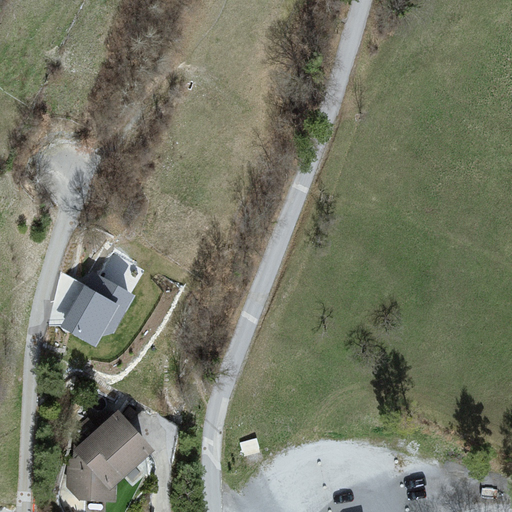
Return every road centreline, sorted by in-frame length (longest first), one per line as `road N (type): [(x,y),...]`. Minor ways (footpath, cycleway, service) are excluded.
road 1 (unclassified): [(212,511),(212,411),(325,127),(362,0)]
road 2 (residential): [(24,511),(43,281),(76,184)]
